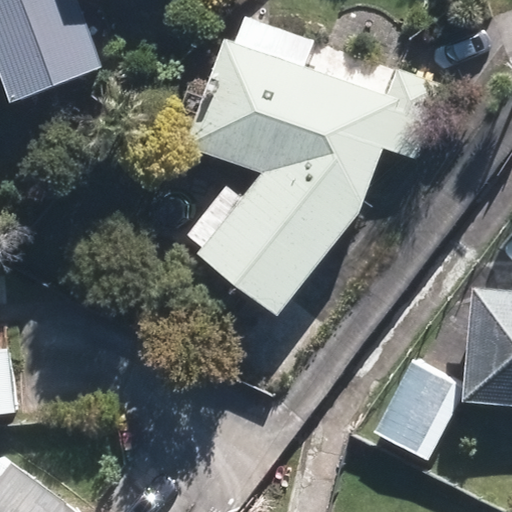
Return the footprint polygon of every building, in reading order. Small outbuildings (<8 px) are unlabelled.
[(80,0),(22,0),(0,9),(0,27),(31,100),(109,67),(80,0)] [(291,168),(226,257),(293,306),(375,193),(392,138),(417,145),(432,93),(263,43),(259,57),(244,53),(216,146),(291,168)] [(0,296),(0,405),(28,402),(16,294),(0,296)] [(511,307),(494,306),(487,401),(511,402),(511,307)] [(460,392),(421,373),(390,435),(429,454),(460,392)] [(83,511),(34,476),(7,511),(83,511)]
